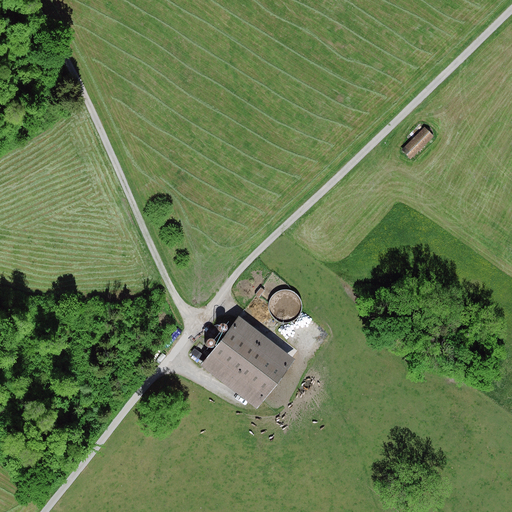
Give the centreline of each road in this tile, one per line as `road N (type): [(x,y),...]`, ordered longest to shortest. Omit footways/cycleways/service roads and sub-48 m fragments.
road 1 (track): [(511,15),(250,270),(207,323)]
road 2 (track): [(37,0),(172,282),(207,323)]
road 3 (track): [(207,323),(45,511)]
